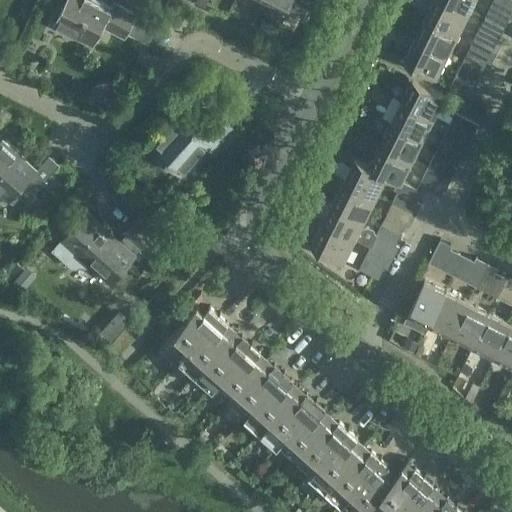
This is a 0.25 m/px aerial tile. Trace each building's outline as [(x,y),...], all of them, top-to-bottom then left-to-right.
[(113,1),(111,6),(99,0),(64,0),(53,23),(93,44),(103,25),(125,37),(126,34),(134,19),(137,13),(113,1)] [(470,9),(452,0),(433,0),(427,14),(459,30),(470,9)] [(474,0),(452,0),(470,9),(474,0)] [(509,16),(511,17),(511,3),(506,0),(492,0),(489,6),(509,16)] [(500,36),(509,16),(489,6),(479,26),(500,36)] [(459,30),(427,14),(416,35),(448,51),(459,30)] [(155,29),(134,19),(126,34),(147,45),(155,29)] [(271,36),(276,26),(263,20),(258,29),(271,36)] [(474,37),(497,49),(503,38),(500,36),(479,26),(474,37)] [(448,51),(416,35),(405,57),(437,74),(448,51)] [(487,59),(491,61),(497,49),(474,37),(468,49),(487,59)] [(476,83),(487,59),(468,49),(456,73),(476,83)] [(473,97),(479,85),(476,83),(456,73),(450,85),(473,97)] [(446,92),(413,76),(402,98),(434,114),(446,92)] [(367,83),(358,79),(348,99),(357,104),(367,83)] [(434,114),(402,98),(391,119),(424,136),(434,114)] [(215,152),(236,128),(217,111),(201,129),(180,110),(150,144),(184,174),(208,146),(215,152)] [(449,122),(473,134),(479,122),(455,111),(449,122)] [(452,116),(446,113),(443,119),(448,122),(452,116)] [(424,136),(391,119),(381,141),(413,157),(424,136)] [(463,143),(467,145),(473,134),(449,122),(443,133),(463,143)] [(463,143),(443,133),(433,154),(453,164),(463,143)] [(336,147),(340,137),(332,134),(328,144),(336,147)] [(0,192),(9,200),(16,192),(34,208),(42,199),(35,193),(47,180),(35,170),(37,168),(2,136),(0,138),(0,192)] [(413,157),(381,141),(371,161),(357,153),(356,155),(388,171),(402,178),(413,157)] [(428,165),(451,177),(457,165),(453,164),(433,154),(428,165)] [(388,171),(356,155),(345,177),(377,193),(388,171)] [(427,179),(432,182),(445,188),(451,177),(428,165),(422,176),(427,179)] [(417,199),(427,179),(422,176),(416,188),(399,179),(394,189),(397,191),(398,190),(417,199)] [(377,193),(345,177),(334,198),(366,214),(377,193)] [(392,201),(415,213),(421,201),(417,199),(398,190),(397,191),(392,201)] [(366,214),(334,198),(323,219),(356,236),(366,214)] [(406,222),(410,224),(415,213),(392,201),(386,213),(406,222)] [(88,211),(64,238),(54,248),(74,266),(89,265),(91,263),(112,281),(136,254),(135,253),(141,246),(142,248),(163,225),(144,207),(123,231),(126,233),(120,240),(88,211)] [(406,222),(386,213),(376,233),(396,243),(406,222)] [(356,236),(323,219),(312,241),(344,258),(356,236)] [(371,243),(394,255),(400,244),(396,243),(376,233),(371,243)] [(450,247),(452,244),(440,238),(428,261),(440,267),(450,247)] [(384,265),(388,267),(394,255),(371,243),(364,256),(384,265)] [(440,267),(464,279),(474,260),(450,247),(440,267)] [(384,265),(364,256),(358,268),(378,278),(384,265)] [(476,285),(488,262),(476,256),(474,260),(464,279),(476,285)] [(496,271),(499,267),(488,262),(476,285),(487,291),(496,271)] [(23,291),(36,276),(26,268),(13,282),(23,291)] [(487,291),(507,301),(511,289),(511,278),(496,271),(487,291)] [(404,321),(426,332),(431,322),(447,290),(425,279),(404,321)] [(469,300),(447,290),(431,322),(452,333),(469,300)] [(167,339),(184,354),(220,314),(203,299),(167,339)] [(490,311),(469,300),(452,333),(474,344),(490,311)] [(114,335),(131,315),(120,306),(103,326),(114,335)] [(511,322),(490,311),(474,344),(495,354),(511,322)] [(220,314),(184,354),(200,369),(236,328),(220,314)] [(511,321),(511,322),(495,354),(511,362),(511,321)] [(236,328),(200,369),(216,383),(252,342),(236,328)] [(399,342),(402,336),(395,333),(392,339),(399,342)] [(414,353),(418,342),(407,337),(402,347),(414,353)] [(252,342),(216,383),(232,397),(268,357),(252,342)] [(424,349),(418,346),(414,353),(420,356),(424,349)] [(425,359),(435,364),(439,356),(436,355),(434,358),(427,355),(425,359)] [(268,357),(232,397),(248,412),(284,371),(268,357)] [(284,371),(248,412),(265,426),(301,385),(284,371)] [(471,403),(479,385),(472,381),(465,398),(471,403)] [(301,385),(265,426),(281,440),(317,400),(301,385)] [(317,400),(281,440),(297,455),(333,414),(317,400)] [(333,414),(297,455),(313,469),(349,429),(333,414)] [(349,429),(313,469),(329,483),(365,443),(349,429)] [(365,443),(329,483),(345,498),(381,457),(365,443)] [(381,457),(345,498),(361,511),(372,500),(398,472),(381,457)] [(398,472),(372,500),(385,511),(390,511),(424,474),(408,460),(398,472)] [(424,474),(390,511),(419,511),(440,488),(424,474)] [(440,488),(419,511),(448,511),(456,503),(440,488)] [(466,511),(456,503),(448,511),(466,511)]
